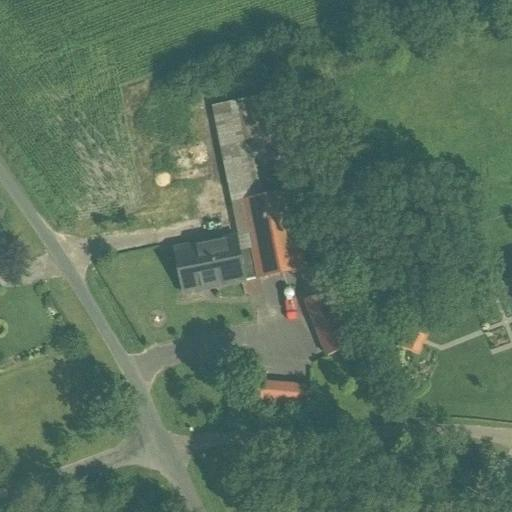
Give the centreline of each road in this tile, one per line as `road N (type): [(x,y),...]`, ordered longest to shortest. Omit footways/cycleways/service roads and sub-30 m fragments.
road 1 (unclassified): [(0,172),(128,369),(165,448)]
road 2 (unclassified): [(165,448),(0,499)]
